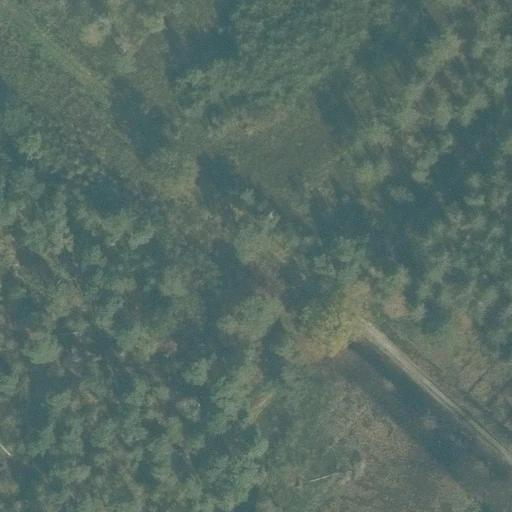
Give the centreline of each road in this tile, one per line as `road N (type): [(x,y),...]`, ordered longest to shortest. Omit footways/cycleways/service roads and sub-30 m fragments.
road 1 (track): [(0,11),(511,472)]
road 2 (track): [(511,110),(175,511)]
